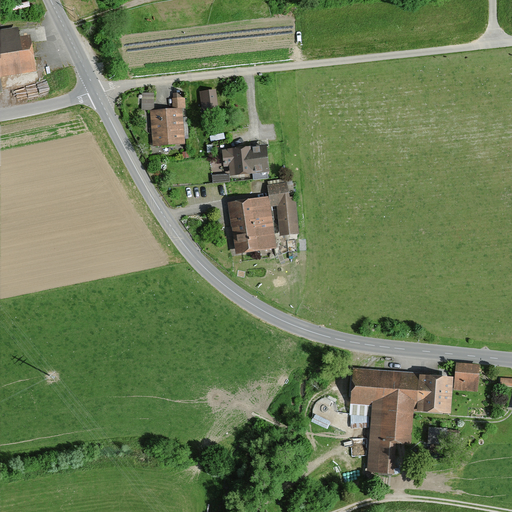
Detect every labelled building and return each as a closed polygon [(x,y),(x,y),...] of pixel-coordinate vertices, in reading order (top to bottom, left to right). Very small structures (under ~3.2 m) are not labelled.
[(0,91),(2,92),(1,79),(37,73),(31,37),(20,39),(18,28),(0,30),(0,91)] [(220,89),(203,90),(205,108),(221,106),(220,89)] [(187,107),(153,109),(156,147),(189,144),(187,107)] [(270,142),(230,145),(230,150),(225,150),(226,166),(233,166),(234,178),(273,174),(270,142)] [(214,181),(232,179),(231,170),(213,172),(214,181)] [(229,196),(230,201),(235,254),(280,248),(278,235),(301,233),(300,196),(285,187),(229,196)] [(455,392),(481,393),(482,366),(458,365),(457,375),(355,369),(352,416),(373,418),(369,477),(398,478),(400,444),(414,445),(416,412),(454,415),(455,392)]
